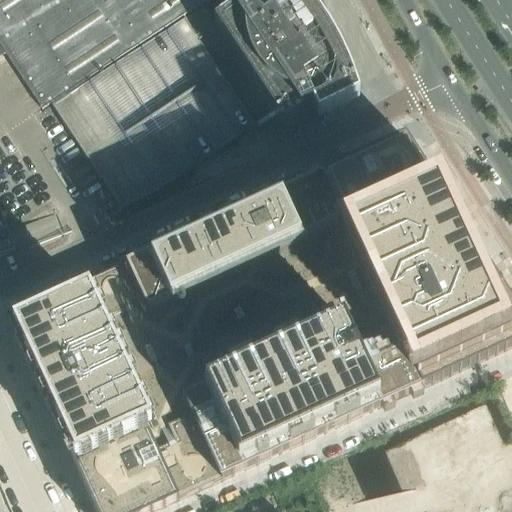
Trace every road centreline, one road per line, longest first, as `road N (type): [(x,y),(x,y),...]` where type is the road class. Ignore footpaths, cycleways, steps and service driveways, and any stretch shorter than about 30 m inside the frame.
road 1 (unclassified): [(0,290),(391,111)]
road 2 (unclassified): [(335,0),(391,111)]
road 3 (primary): [(445,0),(511,103)]
